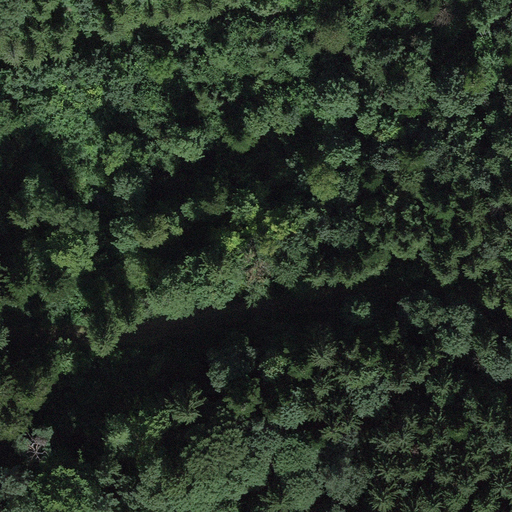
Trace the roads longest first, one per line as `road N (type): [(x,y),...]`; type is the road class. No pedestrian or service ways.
road 1 (track): [(511,302),(392,298),(301,305),(130,336),(0,336)]
road 2 (track): [(0,59),(52,53),(219,0)]
